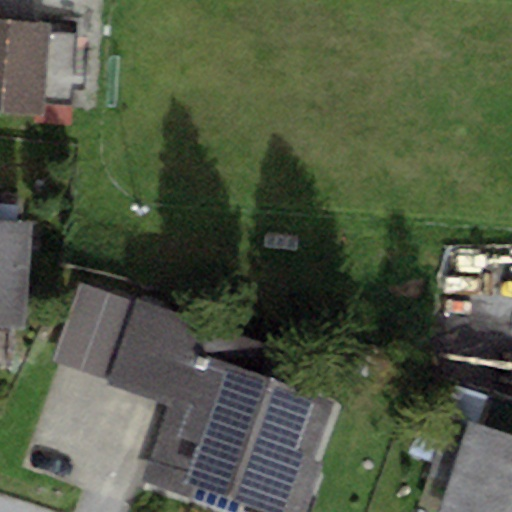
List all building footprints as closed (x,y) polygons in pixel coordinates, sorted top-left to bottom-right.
[(49,24),(0,20),(0,111),(40,114),(41,101),(71,103),(75,35),(49,33),(49,24)] [(0,328),(20,329),(27,224),(15,223),(16,203),(0,201),(0,328)] [(80,283),(52,359),(108,380),(136,304),(80,283)] [(136,479),(225,511),(231,511),(236,498),(273,511),(304,511),(321,467),(311,458),(333,400),(272,378),(281,353),(137,300),(136,304),(108,380),(106,384),(164,405),(136,479)] [(451,470),(436,511),(511,511),(511,432),(434,405),(416,457),(451,470)]
